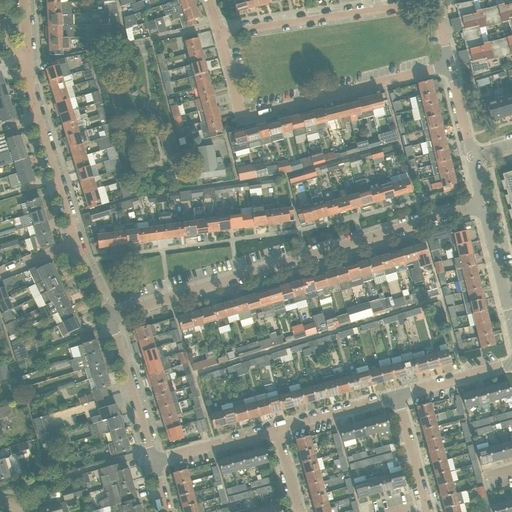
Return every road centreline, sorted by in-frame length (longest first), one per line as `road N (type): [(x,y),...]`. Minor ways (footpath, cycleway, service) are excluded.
road 1 (unclassified): [(101,309),(484,206)]
road 2 (unclassified): [(219,37),(243,117),(448,67)]
road 3 (unclassified): [(219,37),(432,3)]
road 4 (unclassified): [(71,250),(30,120),(22,64)]
road 5 (unclassified): [(152,463),(101,309)]
road 6 (unclassified): [(274,430),(397,397)]
road 7 (unclassified): [(152,463),(274,430)]
